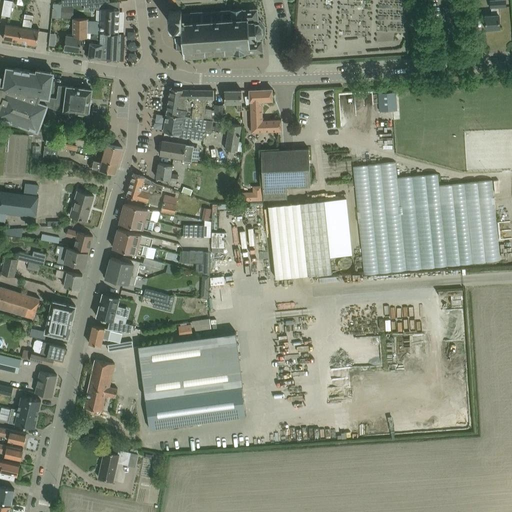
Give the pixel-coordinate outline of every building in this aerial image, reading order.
[(3,0),(1,16),(9,17),(12,1),(3,0)] [(504,0),(499,0),(490,1),(490,8),(491,8),(491,15),(484,15),(485,29),(487,29),(487,30),(492,30),(492,29),(499,28),(498,14),(497,7),(505,7),(504,0)] [(119,2),(109,3),(96,4),(96,9),(101,9),(100,23),(87,23),(87,33),(91,33),(100,33),(118,34),(119,10),(119,2)] [(62,7),(62,4),(53,4),(52,18),(61,18),(62,8),(62,7)] [(265,34),(265,27),(260,20),(258,20),(257,9),(242,10),(242,6),(240,6),(240,9),(232,9),(232,7),(230,7),(231,10),(222,10),(222,8),(220,8),(221,11),(212,12),(212,9),(210,9),(210,12),(202,13),(202,9),(200,9),(200,12),(192,12),(192,10),(190,10),(190,14),(182,14),(182,13),(181,13),(181,11),(168,12),(169,24),(171,24),(171,29),(174,31),(175,43),(176,43),(177,49),(175,49),(175,50),(183,50),(183,59),(185,58),(193,57),(194,60),(195,60),(195,58),(204,58),(204,60),(205,59),(205,56),(213,56),(213,59),(215,59),(215,55),(223,55),(224,58),(225,58),(225,56),(234,55),(234,57),(235,57),(235,55),(244,55),(244,57),(245,56),(245,53),(263,52),(262,40),(265,34)] [(73,8),(62,8),(61,18),(73,19),(73,8)] [(30,29),(32,16),(24,15),(22,27),(20,42),(36,45),(39,30),(30,29)] [(87,23),(87,20),(72,19),(71,36),(66,35),(63,50),(79,52),(82,38),(87,38),(87,33),(87,23)] [(20,42),(22,27),(5,25),(3,39),(20,42)] [(91,33),(89,43),(88,57),(106,59),(106,60),(117,61),(117,59),(118,59),(119,48),(117,48),(118,34),(100,33),(91,33)] [(49,97),(53,72),(37,70),(36,72),(7,67),(5,78),(0,78),(0,76),(0,116),(38,130),(47,105),(55,109),(56,98),(49,97)] [(88,114),(90,99),(91,89),(67,86),(58,85),(56,98),(55,109),(64,110),(64,111),(88,114)] [(203,109),(205,99),(213,99),(213,90),(182,90),(170,88),(166,114),(199,119),(197,132),(204,133),(210,134),(211,130),(220,131),(221,122),(215,121),(211,121),(211,110),(203,109)] [(272,100),(271,89),(249,90),(250,101),(252,132),(281,130),(281,120),(263,120),(262,101),(272,100)] [(242,111),(241,90),(224,91),(224,104),(237,103),(237,111),(242,111)] [(392,92),(378,93),(379,111),(393,110),(392,92)] [(215,105),(215,110),(215,121),(223,121),(223,105),(215,105)] [(197,132),(199,119),(166,114),(163,132),(179,135),(179,137),(203,141),(204,133),(197,132)] [(242,126),(230,124),(225,150),(237,152),(242,126)] [(60,125),(59,133),(72,135),(73,127),(60,125)] [(65,147),(66,137),(66,136),(46,133),(44,143),(65,147)] [(194,146),(186,145),(162,141),(160,150),(166,151),(168,153),(167,157),(183,159),(182,161),(191,162),(194,146)] [(101,159),(101,160),(118,164),(121,152),(122,148),(106,145),(101,159)] [(55,146),(44,146),(43,154),(54,155),(55,146)] [(310,186),(309,152),(308,149),(261,151),(263,200),(287,199),(287,187),(310,186)] [(91,157),(89,167),(110,172),(115,173),(118,164),(101,160),(101,159),(91,157)] [(158,163),(156,178),(170,180),(177,181),(178,175),(171,174),(172,165),(158,163)] [(396,163),(352,167),(362,276),(502,263),(494,181),(438,187),(437,174),(397,178),(396,163)] [(161,191),(163,186),(155,183),(144,177),(133,174),(126,196),(157,205),(160,193),(154,192),(155,189),(161,191)] [(0,191),(0,222),(4,223),(5,214),(35,218),(38,197),(36,196),(38,186),(25,184),(23,195),(0,191)] [(183,187),(181,192),(190,195),(192,190),(183,187)] [(77,191),(70,216),(86,221),(89,209),(89,206),(90,207),(94,196),(77,191)] [(163,202),(161,212),(175,214),(178,199),(166,196),(164,203),(163,202)] [(332,272),(324,200),(268,205),(275,278),(332,272)] [(153,211),(124,203),(122,213),(150,220),(153,211)] [(204,208),(201,220),(208,221),(210,209),(204,208)] [(150,220),(122,213),(119,223),(152,231),(154,221),(150,220)] [(118,228),(116,234),(115,238),(148,246),(151,247),(153,238),(118,228)] [(88,251),(92,236),(68,229),(66,235),(76,238),(74,246),(88,251)] [(42,234),(41,240),(58,243),(59,237),(42,234)] [(148,246),(115,238),(113,248),(145,256),(146,256),(145,255),(148,246)] [(167,249),(184,252),(186,244),(169,240),(167,249)] [(88,252),(68,248),(55,245),(53,253),(58,254),(56,263),(75,267),(76,264),(84,266),(86,259),(85,258),(86,253),(88,253),(88,252)] [(30,263),(39,265),(44,266),(46,255),(33,251),(32,256),(19,253),(18,260),(21,260),(30,263)] [(14,277),(18,260),(5,256),(1,274),(14,277)] [(110,257),(107,268),(136,276),(140,262),(122,257),(122,258),(123,258),(122,261),(110,257)] [(161,268),(162,262),(144,257),(143,263),(161,268)] [(136,276),(107,268),(105,278),(134,286),(136,276)] [(79,289),(82,275),(56,269),(55,276),(65,278),(63,286),(79,289)] [(217,298),(217,275),(209,275),(208,298),(217,298)] [(231,277),(217,277),(218,286),(231,286),(231,277)] [(39,299),(0,287),(0,308),(33,319),(39,299)] [(145,289),(143,296),(166,302),(168,294),(145,289)] [(445,290),(445,300),(469,301),(470,292),(445,290)] [(103,292),(96,316),(110,320),(108,329),(112,329),(118,330),(117,331),(132,332),(133,325),(122,322),(123,318),(115,315),(119,297),(103,292)] [(166,302),(165,309),(170,310),(174,296),(168,294),(166,302)] [(72,322),(75,306),(52,301),(48,316),(72,322)] [(68,338),(72,322),(48,316),(44,332),(68,338)] [(201,333),(219,329),(217,318),(199,322),(201,333)] [(114,338),(116,336),(117,331),(111,330),(92,326),(88,343),(100,346),(102,339),(110,340),(114,338)] [(244,418),(241,386),(235,334),(236,334),(236,332),(138,345),(145,400),(149,429),(244,418)] [(65,349),(66,347),(37,340),(34,341),(33,347),(34,350),(34,352),(23,350),(21,358),(51,365),(53,357),(63,360),(64,353),(66,354),(67,349),(65,349)] [(133,347),(132,340),(107,344),(108,351),(133,347)] [(0,368),(18,373),(21,359),(0,353),(0,368)] [(114,364),(95,359),(83,407),(101,411),(105,395),(115,398),(117,389),(109,387),(114,364)] [(57,375),(40,371),(35,392),(52,396),(57,375)] [(0,384),(0,392),(11,395),(13,387),(0,384)] [(21,396),(18,409),(37,414),(40,401),(21,396)] [(11,408),(8,422),(34,428),(37,414),(18,409),(11,408)] [(26,433),(0,427),(0,433),(8,436),(7,440),(23,444),(26,433)] [(23,448),(0,442),(0,450),(4,451),(3,456),(20,460),(23,448)] [(104,452),(98,477),(113,480),(117,463),(127,465),(130,453),(118,451),(117,455),(104,452)] [(0,471),(16,476),(19,464),(0,459),(0,466),(1,467),(0,471)] [(0,501),(10,504),(14,489),(0,485),(0,501)] [(0,511),(8,511),(10,506),(0,503),(0,511)]
